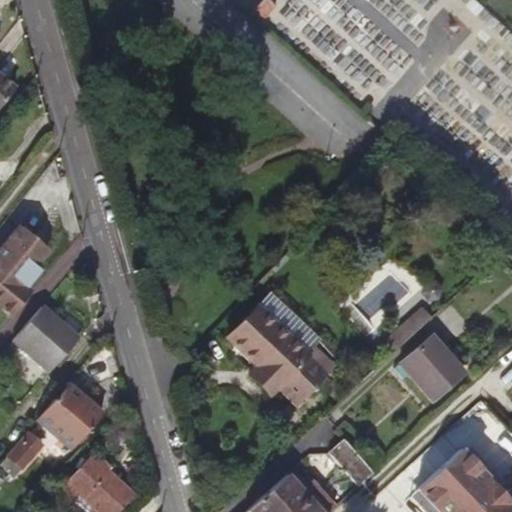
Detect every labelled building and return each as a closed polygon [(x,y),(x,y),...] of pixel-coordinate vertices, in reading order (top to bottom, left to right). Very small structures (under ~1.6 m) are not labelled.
[(266,0),(262,0),(250,14),(260,24),(274,8),(266,0)] [(0,105),(13,89),(0,77),(0,105)] [(0,250),(0,308),(9,316),(29,293),(25,289),(40,272),(35,268),(47,254),(17,230),(0,250)] [(300,324),(270,294),(257,308),(287,337),(300,324)] [(77,339),(41,306),(12,340),(49,371),(77,339)] [(257,308),(227,339),(255,367),(248,374),(272,398),(279,390),(310,359),(287,337),(257,308)] [(462,375),(428,336),(398,364),(432,402),(462,375)] [(310,359),(279,390),(297,408),(328,377),(310,359)] [(101,414),(67,384),(37,420),(71,450),(101,414)] [(39,446),(25,433),(6,455),(20,468),(39,446)] [(358,486),(372,473),(343,441),(328,454),(358,486)] [(373,468),(391,452),(380,441),(372,447),(371,446),(361,455),(373,468)] [(457,450),(511,511),(511,495),(468,447),(457,450)] [(416,491),(435,511),(511,511),(457,450),(416,491)] [(110,469),(95,455),(59,493),(78,511),(113,511),(129,495),(107,472),(110,469)] [(248,511),(249,511),(317,511),(286,476),(248,511)] [(421,511),(435,511),(416,491),(409,498),(421,511)]
